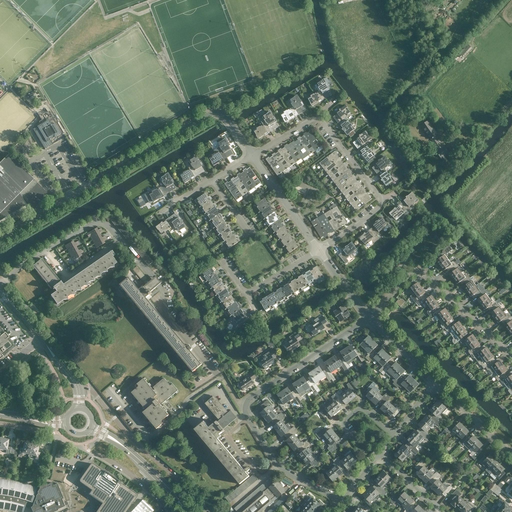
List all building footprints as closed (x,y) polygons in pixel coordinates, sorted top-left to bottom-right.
[(463,56),(464,57),(472,48),(469,45),(465,50),(464,48),(460,53),(458,55),(461,58),(463,56)] [(321,90),(326,98),(332,94),(328,87),(329,86),(328,83),(330,82),(327,77),(323,79),(324,80),(318,83),(320,86),(319,87),(321,91),(321,90)] [(326,98),(321,90),(321,91),(314,94),(313,92),(310,94),(311,96),(312,98),(309,100),(313,106),(326,98)] [(294,107),(299,115),(305,111),(300,102),(301,101),(298,96),(291,100),(293,103),(292,103),(294,107)] [(338,123),(345,117),(348,115),(347,114),(350,112),(345,105),(340,109),(341,110),(333,117),(338,123)] [(284,114),(281,116),(286,123),(299,115),(294,107),(284,113),(284,114)] [(40,123),(40,124),(44,121),(48,119),(51,124),(54,122),(61,133),(62,132),(49,111),(47,112),(47,111),(40,115),(39,116),(41,119),(39,121),(40,123)] [(274,117),(271,112),(264,116),(266,119),(265,120),(261,122),(263,125),(267,123),(272,131),(278,127),(275,122),(277,121),(275,117),(274,117)] [(345,117),(338,123),(347,135),(353,130),(351,127),(352,126),(345,117)] [(61,133),(54,122),(51,124),(48,119),(44,121),(40,124),(33,128),(45,148),(53,143),(51,139),(61,133)] [(438,140),(435,137),(438,135),(428,121),(421,126),(431,140),(431,139),(437,148),(441,145),(438,140)] [(259,139),(272,131),(267,123),(263,125),(257,129),(258,130),(254,132),(259,139)] [(315,151),(316,151),(321,147),(322,149),(323,149),(311,131),(304,135),(315,151)] [(358,149),(365,143),(369,141),(368,139),(370,137),(366,131),(360,135),(361,136),(353,143),(358,149)] [(315,151),(304,135),(298,140),(309,155),(315,151),(316,154),(317,153),(316,151),(315,151)] [(234,154),(228,145),(229,144),(226,139),(219,143),(221,146),(220,147),(216,148),(217,150),(215,151),(216,154),(222,150),(227,158),(234,154)] [(298,140),(292,144),(303,160),(309,156),(310,158),(311,158),(309,155),(298,140)] [(303,160),(292,144),(291,143),(285,147),(296,163),(302,159),(303,161),(304,161),(303,160)] [(365,143),(358,149),(367,161),(373,156),(371,153),(372,152),(365,143)] [(441,145),(437,148),(439,151),(437,152),(441,158),(444,161),(446,159),(447,161),(444,156),(448,153),(444,147),(443,148),(441,145)] [(296,163),(285,147),(279,152),(290,167),(296,163),(297,166),(298,165),(296,163)] [(213,157),(212,158),(210,159),(214,166),(227,158),(222,150),(216,154),(212,156),(213,157)] [(279,152),(273,156),(284,171),(289,168),(291,170),(292,169),(290,167),(279,152)] [(324,169),(339,157),(335,152),(319,163),(323,169),(321,170),(322,171),(324,169)] [(0,214),(21,194),(23,197),(24,198),(36,210),(50,196),(45,191),(9,155),(0,163),(0,214)] [(193,167),(198,175),(205,171),(200,163),(201,162),(197,156),(191,160),(192,163),(191,164),(193,167)] [(284,171),(273,156),(267,160),(278,176),(283,172),(285,174),(286,174),(284,171)] [(390,162),(385,156),(380,160),(380,161),(372,168),(377,174),(385,168),(385,169),(393,163),(391,161),(390,162)] [(328,175),(344,163),(339,157),(324,169),(328,175),(326,177),(328,176),(329,175),(328,175)] [(333,181),(348,169),(344,163),(328,175),(329,175),(329,176),(333,181),(330,183),(331,183),(333,182),(333,181)] [(185,174),(181,176),(185,183),(198,175),(193,167),(184,173),(185,174)] [(244,172),(255,187),(260,184),(262,186),(263,186),(256,176),(250,168),(247,170),(246,169),(243,171),(244,172)] [(391,177),(385,169),(385,168),(377,174),(379,176),(386,185),(392,181),(390,178),(391,177)] [(338,187),(353,175),(348,169),(333,181),(333,182),(337,187),(335,188),(336,189),(338,188),(338,187)] [(257,190),(255,187),(244,172),(240,174),(240,173),(237,175),(238,176),(249,192),(254,188),(256,190),(257,190)] [(169,173),(164,176),(162,177),(164,181),(162,182),(164,185),(169,193),(176,189),(171,180),(172,179),(169,173)] [(342,193),(357,181),(353,175),(338,187),(338,188),(342,193),(340,194),(340,195),(343,193),(342,193)] [(232,181),(243,196),(248,192),(250,195),(250,194),(249,192),(238,176),(234,179),(234,178),(231,180),(232,181)] [(244,199),(243,196),(232,181),(228,183),(228,182),(225,184),(236,201),(242,197),(244,199)] [(347,199),(362,187),(357,181),(342,193),(343,193),(347,198),(344,200),(345,201),(347,199)] [(169,193),(164,185),(152,192),(153,194),(150,196),(153,202),(169,193)] [(351,205),(367,193),(362,187),(347,199),(351,204),(349,206),(349,207),(352,205),(351,205)] [(408,212),(413,208),(411,206),(415,202),(414,201),(417,198),(412,192),(407,197),(408,198),(401,203),(407,211),(407,210),(408,212)] [(200,208),(211,200),(212,199),(210,196),(209,197),(206,193),(195,201),(197,204),(199,202),(201,206),(199,207),(200,208)] [(351,205),(352,205),(356,210),(353,212),(354,213),(372,199),(367,193),(351,205)] [(24,198),(23,197),(21,194),(0,214),(0,222),(0,223),(28,206),(24,198)] [(270,205),(271,204),(269,201),(267,202),(265,198),(254,206),(256,209),(257,208),(259,211),(258,212),(259,213),(270,205)] [(215,207),(217,206),(215,203),(213,204),(211,200),(200,208),(202,211),(203,209),(206,212),(204,213),(205,214),(215,207)] [(398,218),(407,211),(401,203),(390,213),(395,219),(397,217),(398,218)] [(264,220),(275,212),(276,211),(274,208),(272,209),(270,205),(259,213),(260,216),(262,215),(264,218),(263,219),(264,220)] [(331,210),(341,226),(347,223),(337,206),(331,210),(330,207),(329,208),(330,210),(331,210)] [(220,214),(222,213),(220,210),(218,211),(215,207),(205,214),(207,217),(208,216),(211,219),(209,221),(220,214)] [(334,230),(341,226),(331,210),(330,210),(325,214),(323,211),(322,212),(324,214),(334,230)] [(280,219),(281,218),(279,215),(277,216),(275,212),(264,220),(266,223),(267,222),(269,225),(268,226),(269,227),(280,219)] [(175,213),(169,218),(174,226),(176,229),(177,228),(180,231),(182,233),(186,231),(184,228),(186,226),(182,221),(181,222),(175,213)] [(225,221),(227,220),(224,217),(223,218),(220,214),(209,221),(212,224),(213,223),(215,226),(213,228),(214,229),(225,221)] [(328,234),(334,230),(324,214),(319,218),(317,215),(316,216),(318,218),(328,234)] [(169,218),(156,227),(161,233),(164,231),(165,233),(174,226),(169,218)] [(321,239),(328,234),(318,218),(312,222),(310,219),(310,220),(321,239)] [(378,223),(371,228),(377,236),(380,233),(379,232),(385,227),(384,226),(387,224),(382,218),(377,222),(378,223)] [(273,234),(284,226),(286,225),(284,222),(282,223),(280,219),(269,227),(270,229),(272,228),(274,231),(273,233),(273,234)] [(229,228),(231,227),(228,224),(227,225),(225,221),(214,229),(216,232),(217,231),(219,234),(218,235),(218,236),(229,228)] [(289,233),(291,232),(289,229),(287,230),(284,226),(273,234),(275,236),(277,235),(279,238),(278,239),(278,241),(289,233)] [(234,235),(235,234),(233,231),(232,232),(229,228),(218,236),(220,239),(222,238),(224,241),(223,242),(223,243),(234,235)] [(373,243),(379,238),(377,236),(371,228),(359,238),(365,244),(367,242),(368,243),(371,241),(373,243)] [(98,231),(97,229),(88,233),(87,234),(89,238),(90,237),(102,231),(101,229),(98,231)] [(92,241),(101,236),(100,234),(103,232),(102,231),(90,237),(92,241)] [(283,248),(294,240),(296,239),(293,235),(292,236),(289,233),(278,241),(280,243),(282,242),(284,245),(282,246),(283,248)] [(234,235),(223,243),(225,245),(227,244),(229,248),(227,249),(228,250),(240,241),(238,238),(237,239),(234,235)] [(94,244),(106,238),(105,236),(102,238),(101,236),(92,241),(94,244)] [(106,238),(94,244),(97,248),(105,244),(104,242),(107,240),(106,238)] [(294,240),(283,248),(285,250),(287,249),(289,252),(287,253),(288,254),(301,246),(298,242),(297,243),(294,240)] [(67,250),(79,243),(78,242),(74,244),(73,241),(65,246),(67,250)] [(80,245),(79,243),(67,250),(69,254),(77,249),(76,247),(80,245)] [(348,248),(339,256),(344,261),(346,264),(354,258),(352,255),(355,253),(354,252),(357,249),(352,243),(347,247),(348,248)] [(439,266),(448,259),(446,256),(447,255),(446,254),(452,249),(449,245),(443,249),(444,249),(442,251),(442,252),(440,254),(442,256),(436,261),(439,266)] [(78,251),(77,249),(69,254),(71,257),(83,251),(82,249),(78,251)] [(59,283),(56,279),(42,261),(35,267),(53,289),(52,290),(54,293),(50,296),(57,305),(63,300),(67,300),(67,298),(70,296),(73,295),(74,296),(74,293),(76,291),(80,291),(81,291),(80,289),(83,287),(87,286),(87,287),(87,286),(87,284),(89,282),(93,282),(94,282),(93,280),(96,277),(100,277),(100,275),(103,273),(107,272),(107,273),(107,270),(109,268),(113,268),(114,268),(113,266),(117,263),(112,257),(114,256),(112,251),(109,253),(110,254),(64,286),(61,282),(59,283)] [(83,251),(71,257),(73,261),(77,259),(79,262),(83,259),(81,257),(80,254),(84,253),(83,251)] [(448,259),(439,266),(443,271),(446,268),(448,271),(451,269),(457,264),(456,265),(454,262),(452,261),(450,262),(448,259)] [(451,269),(452,271),(449,274),(453,279),(462,272),(464,270),(460,265),(459,267),(457,264),(451,269)] [(309,269),(310,271),(317,282),(318,281),(317,280),(321,278),(322,279),(324,278),(317,266),(313,269),(312,267),(309,269)] [(150,282),(137,267),(133,270),(146,286),(143,288),(140,291),(129,278),(120,286),(193,372),(202,365),(191,351),(193,349),(190,345),(187,346),(148,300),(153,295),(151,292),(156,288),(158,286),(161,283),(156,277),(154,279),(150,282)] [(206,283),(217,275),(218,274),(216,271),(215,272),(212,268),(201,276),(206,283)] [(314,284),(317,282),(310,271),(306,273),(305,272),(302,273),(303,275),(310,286),(311,286),(310,284),(314,282),(314,284)] [(464,275),(462,272),(453,279),(457,284),(460,281),(462,284),(471,277),(470,278),(468,275),(466,274),(464,275)] [(211,290),(222,282),(223,281),(221,278),(220,279),(217,275),(206,283),(211,290)] [(307,288),(310,286),(303,275),(299,277),(298,276),(295,278),(296,279),(303,291),(304,290),(303,289),(306,287),(307,288)] [(471,277),(462,284),(464,282),(466,284),(463,287),(467,292),(476,285),(472,281),(473,280),(471,277)] [(413,294),(421,287),(415,278),(412,281),(412,283),(410,284),(410,285),(405,289),(407,291),(409,292),(410,290),(413,294)] [(300,293),(303,291),(296,279),(291,282),(290,280),(287,282),(288,284),(295,295),(296,295),(296,293),(299,291),(300,293)] [(227,289),(228,288),(226,285),(224,286),(222,282),(211,290),(216,297),(227,289)] [(293,297),(295,295),(288,284),(284,286),(283,285),(280,286),(281,288),(288,300),(289,299),(288,298),(292,296),(293,297)] [(476,297),(484,290),(484,291),(481,288),(479,287),(478,288),(476,285),(467,292),(471,297),(474,294),(476,297)] [(416,303),(424,297),(422,295),(425,292),(421,287),(413,294),(415,297),(414,298),(413,300),(416,303)] [(286,301),(288,300),(281,288),(277,291),(276,289),(273,291),(274,292),(281,304),(282,303),(281,302),(285,300),(286,301)] [(232,296),(233,295),(231,291),(229,293),(227,289),(216,297),(220,303),(232,296)] [(484,290),(476,297),(478,295),(480,297),(477,300),(481,305),(489,298),(486,294),(487,293),(484,290)] [(278,306),(281,304),(274,292),(270,295),(269,293),(266,295),(267,297),(274,308),(275,308),(274,306),(277,304),(278,306)] [(428,298),(426,295),(424,297),(416,303),(418,306),(422,307),(424,309),(435,300),(431,295),(428,298)] [(236,302),(238,301),(236,298),(234,299),(232,296),(220,303),(222,306),(224,305),(226,308),(225,309),(225,310),(236,302)] [(271,310),(274,308),(267,297),(263,299),(262,298),(259,300),(267,313),(268,312),(267,311),(270,309),(271,310)] [(492,308),(497,304),(495,301),(493,300),(492,302),(489,298),(481,305),(484,310),(487,307),(489,310),(492,308)] [(341,322),(350,316),(348,312),(347,312),(342,304),(343,304),(340,300),(335,303),(338,307),(341,305),(342,307),(334,312),(341,322)] [(430,316),(437,310),(436,308),(439,305),(435,300),(424,309),(427,306),(429,310),(428,311),(427,313),(430,316)] [(241,309),(243,308),(240,305),(239,306),(236,302),(225,310),(227,313),(229,312),(231,315),(230,316),(230,317),(241,309)] [(494,318),(503,311),(500,307),(501,306),(498,303),(497,304),(492,308),(494,311),(491,313),(494,318)] [(439,320),(449,313),(445,308),(442,311),(440,308),(437,310),(430,316),(433,314),(434,317),(436,316),(439,320)] [(241,309),(230,317),(237,326),(244,321),(243,319),(248,315),(245,312),(244,313),(241,309)] [(503,323),(511,316),(511,317),(509,314),(507,313),(505,314),(503,311),(494,318),(498,323),(501,320),(503,323)] [(444,328),(451,323),(449,321),(453,318),(449,313),(439,320),(439,321),(441,324),(441,326),(443,329),(444,328)] [(323,325),(327,322),(322,315),(314,321),(316,324),(310,328),(314,335),(325,329),(323,325)] [(508,331),(511,327),(511,316),(503,323),(506,321),(507,323),(504,326),(508,331)] [(451,335),(462,326),(459,321),(456,324),(454,321),(451,323),(444,328),(447,331),(449,332),(451,335)] [(462,326),(451,335),(454,338),(453,340),(453,341),(453,342),(454,344),(457,342),(460,340),(459,340),(465,336),(463,334),(466,331),(462,326)] [(7,353),(15,346),(8,338),(9,337),(5,333),(4,333),(0,327),(0,359),(3,357),(2,356),(5,353),(6,354),(7,353)] [(298,342),(302,339),(297,332),(289,338),(291,341),(285,345),(289,352),(300,345),(298,342)] [(467,334),(465,336),(459,340),(460,340),(462,344),(464,344),(465,343),(468,346),(476,339),(473,334),(469,337),(467,334)] [(365,349),(373,341),(368,336),(364,340),(361,337),(356,341),(360,345),(365,349)] [(476,339),(468,346),(470,349),(468,350),(468,352),(471,355),(479,349),(477,347),(480,344),(476,339)] [(373,341),(365,349),(369,354),(365,358),(368,360),(374,353),(372,351),(378,345),(373,341)] [(351,345),(346,349),(353,359),(358,355),(362,362),(365,360),(358,351),(356,352),(351,345)] [(481,347),(479,349),(471,355),(472,356),(475,357),(478,361),(490,352),(486,347),(483,350),(481,347)] [(273,359),(277,356),(272,349),(264,354),(267,357),(260,362),(265,369),(275,362),(273,359)] [(346,349),(340,353),(345,360),(343,361),(348,369),(350,367),(349,364),(354,361),(346,349)] [(374,353),(368,360),(370,362),(374,358),(379,363),(387,354),(382,349),(376,355),(374,353)] [(484,368),(492,362),(491,360),(494,357),(490,352),(478,361),(481,364),(482,365),(484,368)] [(387,354),(379,363),(383,367),(379,371),(382,373),(388,367),(386,365),(392,358),(387,354)] [(335,356),(330,359),(337,370),(342,366),(345,371),(348,369),(343,361),(340,363),(335,356)] [(330,359),(325,363),(330,370),(327,372),(333,381),(336,380),(332,373),(337,370),(330,359)] [(492,362),(484,368),(485,368),(486,368),(487,370),(490,371),(492,374),(504,365),(500,360),(497,363),(495,360),(492,362)] [(388,367),(382,373),(384,375),(388,371),(392,376),(401,367),(396,363),(390,369),(388,367)] [(504,365),(492,374),(495,372),(497,375),(496,376),(496,378),(498,381),(502,378),(506,375),(504,373),(507,370),(504,365)] [(320,366),(314,370),(321,380),(326,377),(329,382),(332,380),(327,372),(324,374),(320,366)] [(401,367),(392,376),(397,380),(393,384),(395,386),(402,380),(399,378),(405,371),(401,367)] [(314,370),(309,374),(314,381),(311,383),(316,390),(318,393),(320,391),(316,384),(321,380),(314,370)] [(252,381),(256,378),(251,371),(243,376),(246,379),(239,384),(244,391),(254,384),(252,381)] [(509,373),(506,375),(502,378),(505,381),(505,380),(509,385),(511,382),(511,374),(510,376),(509,373)] [(402,380),(395,386),(397,388),(399,386),(401,388),(403,386),(406,389),(414,380),(410,376),(404,382),(402,380)] [(304,377),(298,381),(305,391),(310,387),(314,392),(316,390),(311,383),(309,384),(304,377)] [(139,386),(131,393),(145,409),(147,407),(148,408),(143,413),(157,429),(163,423),(161,421),(169,415),(159,403),(163,401),(164,402),(178,391),(173,384),(170,386),(164,378),(153,388),(155,390),(154,390),(144,379),(137,384),(139,386)] [(414,380),(406,389),(404,390),(409,395),(410,393),(419,384),(414,380)] [(298,381),(293,384),(298,391),(295,393),(301,401),(303,399),(302,397),(307,393),(305,391),(298,381)] [(345,392),(352,400),(357,396),(355,394),(357,392),(349,382),(347,384),(349,389),(345,392)] [(368,394),(366,396),(371,401),(378,393),(373,389),(376,385),(374,383),(366,392),(368,394)] [(288,388),(282,391),(289,402),(295,398),(299,405),(302,403),(301,401),(295,393),(293,395),(288,388)] [(289,402),(282,391),(277,395),(281,400),(278,402),(285,412),(288,410),(284,405),(289,402)] [(344,391),(339,395),(336,393),(334,395),(342,404),(345,402),(346,404),(352,400),(345,392),(345,393),(344,391)] [(380,405),(388,396),(386,394),(382,397),(378,393),(371,401),(376,405),(378,403),(380,405)] [(405,403),(407,400),(401,394),(398,397),(405,403)] [(335,401),(330,405),(337,412),(342,408),(340,406),(342,404),(334,395),(332,396),(335,401)] [(385,413),(392,406),(388,402),(390,397),(388,396),(380,405),(382,407),(380,409),(385,413)] [(205,421),(204,421),(199,426),(195,430),(240,484),(249,476),(245,472),(246,471),(247,472),(247,471),(250,469),(248,467),(245,469),(245,470),(245,471),(218,439),(221,436),(220,435),(225,430),(223,429),(235,419),(229,413),(228,414),(214,397),(212,399),(206,403),(212,410),(220,420),(216,423),(215,423),(210,427),(209,426),(205,421)] [(265,418),(273,412),(269,407),(271,405),(267,400),(259,406),(263,411),(261,413),(265,418)] [(444,413),(446,411),(447,410),(447,409),(446,408),(438,401),(434,406),(441,413),(441,412),(442,413),(443,414),(444,413)] [(337,412),(330,405),(326,408),(322,405),(318,408),(326,418),(330,414),(332,416),(337,412)] [(399,408),(397,406),(394,408),(392,406),(385,413),(390,418),(392,416),(394,418),(403,408),(400,407),(399,408)] [(440,424),(442,422),(439,418),(440,416),(439,415),(441,413),(434,406),(429,410),(431,412),(429,414),(433,418),(440,424)] [(273,412),(265,418),(269,423),(271,421),(273,424),(283,415),(281,413),(278,415),(276,413),(275,414),(273,412)] [(278,432),(285,426),(281,421),(285,417),(283,415),(273,424),(275,426),(274,427),(278,432)] [(431,420),(428,416),(427,416),(422,420),(429,427),(434,423),(438,426),(440,424),(433,418),(431,420)] [(418,429),(428,439),(430,437),(426,431),(429,427),(422,420),(418,425),(420,427),(418,429)] [(447,432),(455,423),(453,421),(445,430),(447,432)] [(457,434),(464,427),(460,423),(458,425),(455,423),(447,432),(448,433),(453,430),(457,434)] [(285,426),(278,432),(282,437),(284,435),(286,438),(296,429),(294,427),(289,430),(285,426)] [(464,427),(457,434),(461,438),(458,443),(461,445),(469,436),(467,434),(469,432),(464,427)] [(327,440),(335,434),(331,428),(329,430),(327,428),(317,436),(319,438),(324,436),(327,440)] [(298,431),(296,429),(286,438),(288,440),(286,441),(291,446),(298,440),(294,435),(298,431)] [(410,435),(418,442),(419,444),(424,439),(426,441),(428,439),(418,429),(416,431),(415,430),(410,435)] [(329,450),(339,443),(337,440),(339,438),(335,434),(327,440),(326,442),(330,446),(328,448),(329,450)] [(406,444),(417,454),(418,452),(415,448),(419,444),(418,442),(410,435),(406,440),(408,442),(406,444)] [(471,448),(478,441),(473,436),(471,438),(469,436),(461,445),(463,447),(464,446),(469,450),(471,448)] [(1,438),(0,446),(0,449),(6,451),(6,453),(9,453),(10,447),(7,447),(8,440),(5,439),(5,438),(1,438)] [(299,451),(309,443),(307,441),(302,444),(298,440),(291,446),(295,451),(297,449),(299,451)] [(478,441),(471,448),(474,450),(472,452),(471,453),(473,455),(472,457),(475,460),(483,449),(481,447),(483,445),(478,441)] [(18,457),(21,458),(22,454),(25,454),(26,453),(29,454),(32,444),(28,443),(27,443),(25,443),(23,450),(20,449),(18,457)] [(309,443),(299,451),(300,453),(299,455),(303,460),(311,454),(307,449),(311,445),(309,443)] [(339,443),(329,450),(332,453),(341,445),(339,443)] [(32,444),(29,454),(33,455),(33,456),(36,457),(35,459),(38,459),(40,454),(37,453),(39,446),(36,445),(32,444)] [(415,455),(417,454),(406,444),(405,446),(404,445),(399,450),(406,457),(407,456),(408,458),(412,453),(415,455)] [(402,461),(406,457),(399,450),(395,454),(402,461)] [(347,453),(344,455),(352,465),(357,460),(353,456),(354,455),(351,451),(348,454),(347,453)] [(311,454),(303,460),(307,465),(310,463),(311,465),(321,457),(318,454),(316,456),(313,452),(311,454)] [(495,460),(491,455),(491,456),(490,455),(487,458),(484,456),(479,461),(484,466),(486,465),(488,467),(489,466),(495,460)] [(321,457),(311,465),(314,468),(323,460),(321,457)] [(352,465),(346,457),(341,461),(337,457),(335,459),(343,468),(345,467),(347,469),(352,465)] [(338,477),(343,473),(341,470),(343,468),(335,459),(333,461),(335,463),(333,465),(333,466),(331,468),(331,469),(338,477)] [(417,470),(425,461),(423,459),(415,468),(417,470)] [(495,460),(489,466),(491,469),(493,471),(499,465),(500,464),(495,460)] [(425,461),(417,470),(419,472),(417,474),(421,478),(428,471),(424,467),(427,463),(425,461)] [(135,493),(118,482),(119,481),(105,471),(104,472),(96,466),(93,464),(92,464),(91,464),(90,464),(90,465),(89,465),(85,471),(83,475),(80,479),(80,480),(79,480),(79,481),(80,481),(80,482),(81,483),(91,490),(89,494),(102,503),(95,511),(125,511),(136,498),(136,497),(137,496),(137,495),(136,494),(135,493)] [(499,465),(493,471),(492,473),(497,477),(505,469),(500,464),(499,465)] [(338,477),(331,469),(328,472),(327,470),(325,472),(327,473),(326,473),(333,481),(338,477)] [(383,471),(379,476),(386,483),(391,478),(383,471)] [(430,483),(439,474),(437,472),(433,475),(428,471),(421,478),(426,483),(428,481),(430,483)] [(435,492),(442,485),(438,481),(441,476),(439,474),(430,483),(433,485),(430,487),(435,492)] [(385,495),(387,493),(382,487),(386,483),(379,476),(374,481),(377,483),(375,485),(378,488),(385,495)] [(37,487),(37,488),(28,485),(19,483),(10,481),(0,479),(0,509),(3,509),(9,511),(15,511),(23,511),(25,506),(31,507),(32,511),(53,511),(58,510),(57,509),(65,506),(62,499),(63,498),(57,483),(53,485),(52,483),(47,484),(39,487),(37,488),(37,487)] [(260,511),(272,502),(271,502),(285,490),(277,481),(275,482),(273,484),(270,486),(268,488),(266,490),(264,492),(262,494),(260,495),(257,497),(255,499),(253,501),(251,503),(249,504),(247,506),(245,508),(242,510),(240,511),(239,511),(260,511)] [(486,494),(489,496),(493,491),(493,492),(495,489),(498,485),(495,483),(490,489),(486,494)] [(442,485),(435,492),(440,496),(442,494),(445,497),(453,487),(451,485),(446,488),(442,485)] [(372,486),(367,491),(374,498),(376,500),(380,495),(383,497),(385,495),(378,488),(376,491),(372,486)] [(389,499),(391,502),(400,493),(398,490),(389,499)] [(455,507),(462,500),(459,497),(461,495),(456,490),(453,494),(454,496),(451,499),(454,501),(451,503),(455,507)] [(367,491),(363,496),(365,498),(363,500),(372,509),(374,506),(371,502),(374,498),(367,491)] [(409,497),(404,492),(402,495),(400,493),(391,502),(393,504),(396,502),(400,506),(402,504),(409,497)] [(483,503),(489,496),(486,494),(481,501),(483,503)] [(407,511),(414,506),(412,504),(414,501),(409,497),(402,504),(406,508),(403,511),(407,511)] [(316,510),(318,508),(318,509),(322,504),(319,501),(318,502),(313,498),(310,501),(308,503),(309,503),(316,510)] [(143,500),(130,511),(151,511),(154,510),(143,500)] [(465,502),(462,500),(455,507),(458,510),(459,509),(461,511),(469,502),(467,500),(465,502)] [(505,503),(503,502),(502,500),(497,506),(500,508),(504,511),(510,511),(511,511),(510,511),(511,509),(508,506),(509,505),(506,502),(505,503)] [(469,502),(461,511),(462,511),(472,511),(474,510),(475,509),(471,504),(469,502)] [(316,510),(309,503),(306,506),(305,505),(303,507),(304,508),(308,511),(314,511),(317,510),(316,510)]
